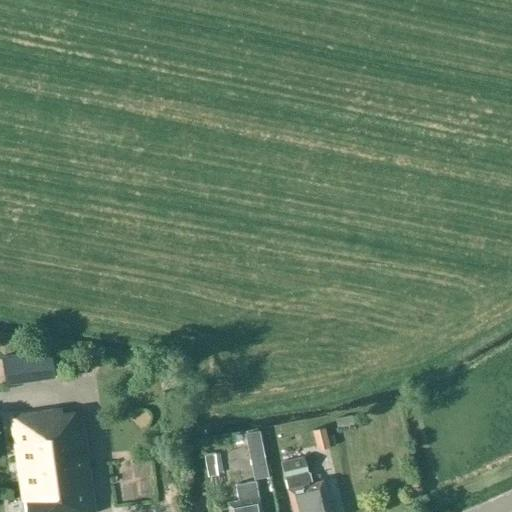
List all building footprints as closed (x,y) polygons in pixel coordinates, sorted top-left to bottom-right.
[(0,357),(5,387),(56,379),(51,349),(0,357)] [(10,417),(23,511),(93,511),(80,414),(62,417),(61,410),(10,417)] [(280,429),(283,445),(307,441),(304,424),(280,429)] [(312,430),(317,450),(331,447),(326,427),(312,430)] [(262,445),(247,448),(251,468),(266,465),(262,445)] [(328,511),(321,481),(311,483),(308,471),(307,471),(303,455),(281,461),(288,490),(287,490),(292,511),(328,511)] [(318,459),(318,474),(331,474),(331,459),(318,459)] [(235,485),(238,501),(227,503),(228,511),(261,511),(256,481),(235,485)]
